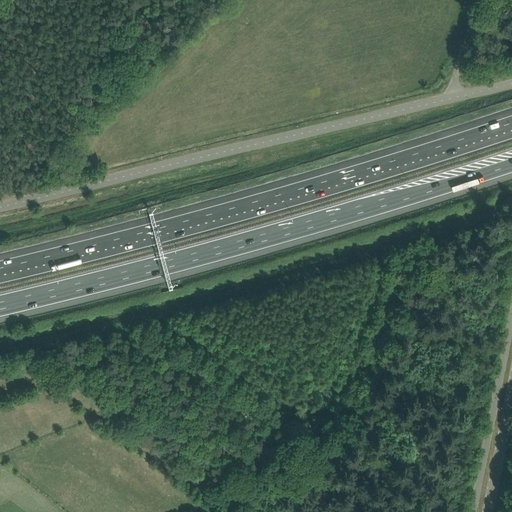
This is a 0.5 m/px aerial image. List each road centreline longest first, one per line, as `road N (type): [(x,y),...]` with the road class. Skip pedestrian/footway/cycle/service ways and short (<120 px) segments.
road 1 (motorway): [(511,131),(0,274)]
road 2 (motorway): [(0,308),(511,165)]
road 3 (unclassified): [(455,96),(0,207)]
road 4 (tertiary): [(488,511),(511,393)]
